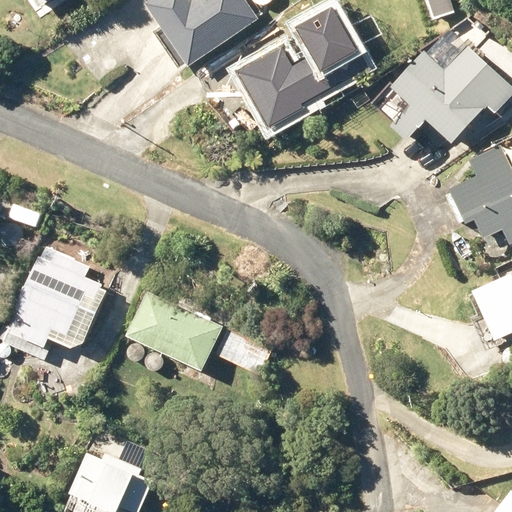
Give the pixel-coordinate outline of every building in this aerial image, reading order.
[(253,20),(251,17),(258,12),(250,0),(148,0),(140,6),(182,69),(253,20)] [(365,0),(342,0),(351,18),(370,9),(365,0)] [(450,0),(427,0),(433,19),(454,13),(450,0)] [(332,10),(279,25),(285,45),(245,57),(260,109),(353,81),(332,10)] [(418,53),(385,91),(448,146),(449,144),(454,148),(475,124),(471,120),(481,108),(418,53)] [(511,178),(496,146),(464,162),(472,178),(443,192),(460,226),(469,222),(478,241),(498,231),(505,246),(511,243),(511,178)] [(93,297),(98,286),(82,278),(87,267),(41,246),(4,325),(1,324),(0,327),(0,340),(42,360),(53,335),(60,338),(71,315),(79,319),(78,321),(88,326),(100,300),(93,297)] [(511,273),(468,293),(477,314),(467,319),(481,350),(511,336),(511,335),(510,332),(511,331),(511,273)] [(122,337),(196,373),(218,327),(143,292),(122,337)] [(226,329),(213,354),(246,373),(260,348),(226,329)] [(67,497),(59,511),(121,511),(122,511),(123,511),(135,511),(151,477),(101,455),(99,460),(83,452),(63,495),(67,497)] [(511,511),(511,499),(505,494),(491,511),(511,511)]
